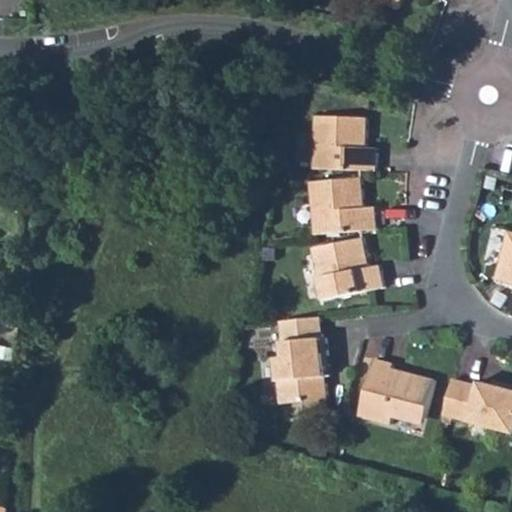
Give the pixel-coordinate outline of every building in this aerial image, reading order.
[(315,169),(378,171),(379,148),(367,148),(368,118),(317,117),(315,169)] [(316,235),(378,230),(376,207),(365,208),(362,178),(311,183),(316,235)] [(511,229),(507,229),(494,279),(511,283),(511,229)] [(325,301),(386,287),(381,265),(370,267),(364,238),(313,249),(325,301)] [(282,322),(285,345),(279,345),(286,405),(309,403),(311,417),(334,415),(330,377),(336,376),(332,340),(326,340),(323,318),(310,319),(306,319),(282,322)] [(363,420),(395,429),(399,415),(428,423),(437,386),(397,375),(398,368),(378,363),(363,420)] [(445,417),(473,424),(470,436),(511,446),(511,382),(508,382),(505,388),(485,383),(484,387),(455,379),(445,417)] [(286,405),(287,419),(311,417),(309,403),(286,405)]
